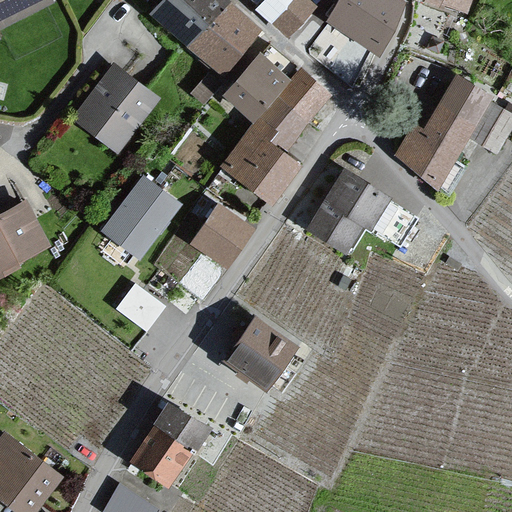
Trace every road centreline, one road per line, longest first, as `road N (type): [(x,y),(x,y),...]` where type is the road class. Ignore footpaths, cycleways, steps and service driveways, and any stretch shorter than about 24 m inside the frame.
road 1 (residential): [(85,511),(152,383),(348,117)]
road 2 (residential): [(511,297),(428,194),(348,117)]
road 3 (residential): [(348,117),(393,44),(405,0)]
